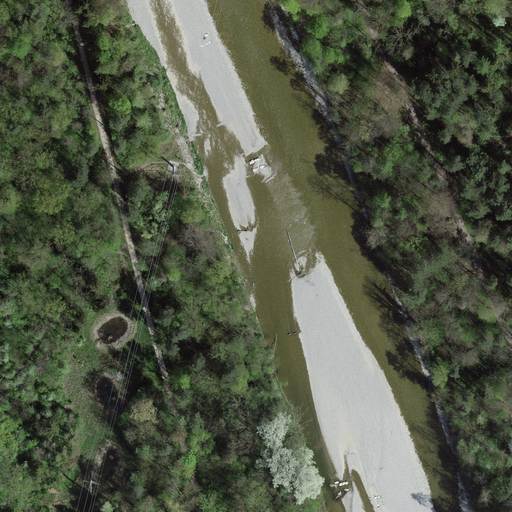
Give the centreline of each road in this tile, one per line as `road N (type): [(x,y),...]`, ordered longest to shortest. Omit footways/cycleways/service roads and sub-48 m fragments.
road 1 (track): [(69,0),(196,511)]
road 2 (track): [(357,0),(511,344)]
